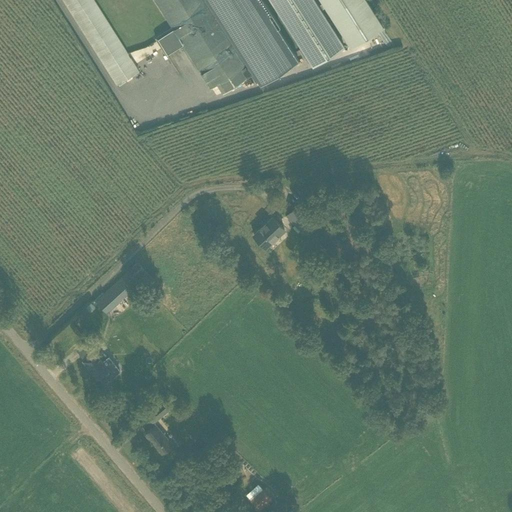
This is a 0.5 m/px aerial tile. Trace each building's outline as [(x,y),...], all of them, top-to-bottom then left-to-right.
[(92,0),(62,0),(117,86),(138,72),(92,0)] [(248,65),(206,0),(154,0),(172,27),(155,38),(165,55),(182,44),(211,88),(217,84),(222,93),(248,76),(243,68),(248,65)] [(206,0),(248,65),(243,68),(248,76),(253,73),(260,84),(298,60),(278,27),(280,26),(263,0),(206,0)] [(315,0),(321,0),(351,46),(383,25),(367,0),(271,0),(313,65),(344,45),(315,0)] [(287,215),(303,231),(319,215),(304,200),(300,204),(299,203),(287,215)] [(273,217),(254,235),(266,248),(285,230),(273,217)] [(104,293),(97,299),(101,305),(108,298),(110,301),(115,306),(139,282),(146,290),(155,282),(144,270),(137,263),(104,293)] [(88,341),(77,350),(83,358),(82,359),(97,378),(99,377),(105,384),(120,371),(109,357),(102,362),(99,358),(93,350),(94,349),(88,341)] [(162,402),(147,415),(153,423),(169,410),(162,402)] [(172,451),(178,445),(172,438),(169,441),(156,425),(145,434),(162,454),(169,448),(172,451)] [(225,481),(239,469),(233,462),(219,474),(225,481)] [(246,495),(260,509),(271,498),(258,484),(246,495)]
